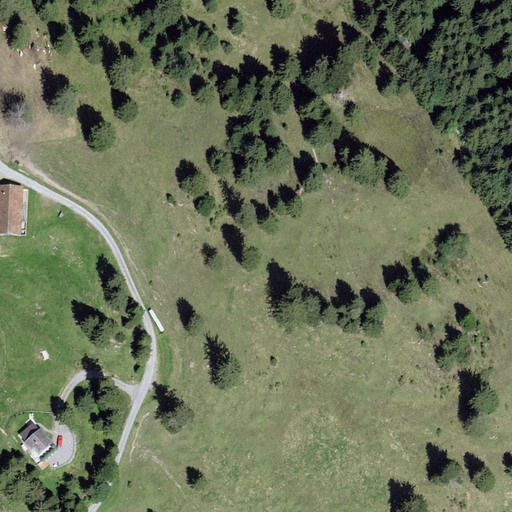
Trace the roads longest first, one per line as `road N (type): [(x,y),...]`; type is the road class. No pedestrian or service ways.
road 1 (track): [(0,164),(100,228),(150,335),(133,392),(133,427),(89,511)]
road 2 (track): [(380,0),(511,210)]
road 3 (track): [(133,392),(88,370),(68,389),(60,426),(49,435)]
